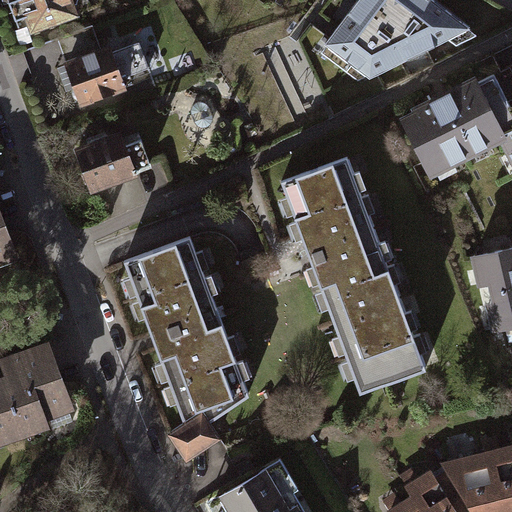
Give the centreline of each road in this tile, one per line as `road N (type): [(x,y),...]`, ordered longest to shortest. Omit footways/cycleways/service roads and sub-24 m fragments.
road 1 (residential): [(62,242),(511,35)]
road 2 (residential): [(176,511),(130,423),(62,242)]
road 3 (residential): [(62,242),(0,74)]
